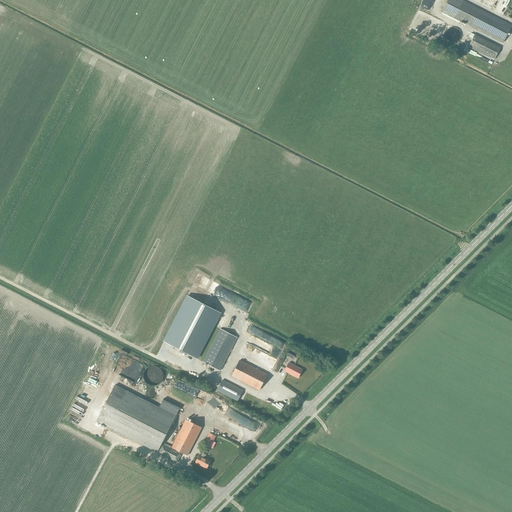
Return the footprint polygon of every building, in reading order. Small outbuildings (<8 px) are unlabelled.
[(448,0),(442,12),(454,18),(503,43),(511,26),(461,0),(448,0)] [(494,59),(500,48),(475,35),(469,47),(494,59)] [(187,296),(164,341),(197,358),(220,313),(187,296)] [(258,344),(280,354),(287,340),(255,325),(253,330),(262,334),(258,344)] [(136,339),(138,333),(127,328),(124,333),(136,339)] [(220,370),(237,338),(220,329),(203,362),(220,370)] [(259,390),(267,375),(240,360),(231,376),(259,390)] [(298,378),(302,370),(289,363),(286,369),(288,370),(287,372),(298,378)] [(238,401),(243,391),(222,380),(217,390),(238,401)] [(162,442),(176,416),(116,384),(97,421),(157,452),(162,442)] [(78,396),(76,399),(87,404),(89,401),(78,396)] [(77,403),(75,405),(84,411),(86,408),(77,403)] [(73,411),(70,415),(69,415),(68,417),(80,425),(84,417),(73,411)] [(182,452),(182,453),(187,455),(202,428),(186,420),(172,447),(182,452)] [(208,451),(212,442),(207,439),(203,448),(208,451)] [(182,452),(172,447),(162,442),(157,452),(177,463),(182,453),(182,452)] [(207,469),(211,461),(199,455),(195,463),(207,469)]
